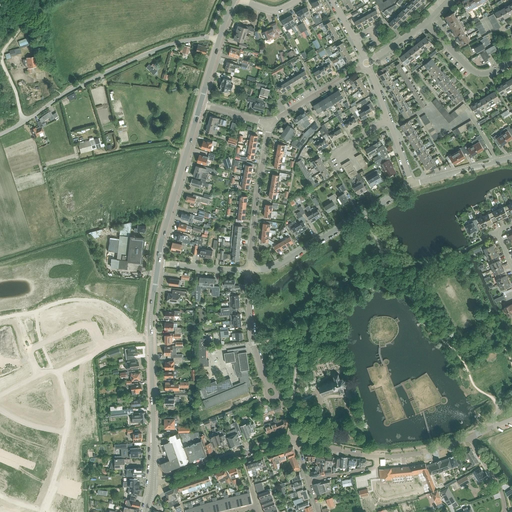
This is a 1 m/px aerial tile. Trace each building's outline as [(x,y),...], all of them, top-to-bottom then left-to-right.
[(351,1),(345,5),(348,10),(354,7),(351,2),(355,0),(354,0),(350,0),(351,1)] [(382,0),(376,3),(377,5),(379,8),(381,11),(386,8),(383,3),(382,0)] [(417,0),(412,0),(411,2),(417,8),(421,4),(417,0)] [(473,9),(467,0),(464,0),(462,1),(468,11),(473,9)] [(473,0),(467,0),(473,9),(477,6),(473,0)] [(315,11),(317,13),(323,9),(318,1),(311,4),(315,11)] [(407,2),(405,5),(406,6),(412,13),(417,8),(411,2),(409,4),(407,2)] [(372,12),(371,13),(374,19),(375,18),(380,16),(378,14),(381,13),(379,9),(379,8),(377,5),(375,6),(373,7),(375,11),(372,12)] [(406,6),(402,11),(408,17),(412,13),(406,6)] [(307,7),(302,9),(307,19),(309,18),(308,15),(311,13),(307,7)] [(505,7),(500,10),(505,19),(509,16),(505,7)] [(307,19),(302,9),(296,12),(302,22),(307,19)] [(367,15),(365,16),(369,22),(370,21),(374,19),(371,13),(372,12),(370,9),(368,10),(370,14),(367,15)] [(505,19),(500,10),(495,13),(499,22),(505,19)] [(402,11),(398,15),(404,21),(408,17),(402,11)] [(361,18),(360,19),(363,25),(364,24),(369,22),(365,16),(367,15),(365,12),(364,12),(362,13),(364,17),(361,18)] [(444,17),(447,22),(457,17),(455,12),(444,17)] [(292,15),(287,18),(290,25),(292,28),(294,27),(294,26),(297,24),(292,15)] [(359,19),(354,22),(358,28),(363,25),(360,19),(361,18),(359,15),(357,16),(359,19)] [(398,15),(393,19),(399,26),(404,21),(398,15)] [(447,22),(450,27),(460,21),(457,17),(447,22)] [(290,25),(287,18),(281,21),(285,27),(288,26),(290,29),(292,28),(290,25)] [(399,26),(393,19),(389,24),(395,30),(399,26)] [(328,20),(319,25),(321,28),(323,31),(327,29),(327,31),(333,27),(333,26),(330,22),(329,22),(328,20)] [(450,27),(452,32),(463,26),(460,21),(450,27)] [(266,31),(263,33),(266,40),(267,39),(268,41),(269,41),(270,41),(271,40),(272,39),(280,36),(278,31),(277,31),(276,30),(280,29),(277,22),(273,24),(270,25),(271,27),(266,29),(267,31),(266,31)] [(303,22),(300,24),(304,31),(306,35),(308,33),(306,30),(307,30),(303,22)] [(300,24),(297,26),(301,33),(303,37),(304,37),(306,36),(306,35),(304,31),(300,24)] [(238,25),(236,32),(246,35),(247,30),(248,31),(249,30),(252,31),(254,31),(254,28),(253,28),(253,27),(250,26),(249,26),(246,25),(245,28),(238,25)] [(452,32),(455,36),(465,31),(463,26),(452,32)] [(323,31),(324,34),(328,31),(330,35),(330,36),(336,33),(336,31),(333,27),(327,31),(327,29),(323,31)] [(455,36),(458,41),(468,36),(465,31),(455,36)] [(246,35),(236,32),(234,39),(244,42),(246,35)] [(330,35),(326,37),(327,39),(331,37),(334,41),(340,38),(336,33),(330,36),(330,35)] [(480,40),(482,43),(482,42),(485,49),(488,47),(486,45),(490,43),(486,35),(483,37),(484,38),(480,40)] [(426,36),(421,40),(428,48),(432,44),(426,36)] [(468,36),(458,41),(460,46),(471,40),(468,36)] [(312,42),(317,49),(321,47),(316,39),(312,42)] [(421,40),(417,43),(423,51),(428,48),(421,40)] [(477,54),(482,50),(485,49),(482,42),(482,43),(472,48),(473,51),(475,50),(477,54)] [(336,46),(332,47),(334,50),(337,48),(339,51),(340,52),(345,49),(345,48),(342,43),(336,47),(336,46)] [(417,43),(413,47),(419,55),(423,51),(417,43)] [(193,44),(192,46),(191,49),(193,49),(193,50),(196,51),(195,54),(198,55),(198,54),(204,56),(206,48),(202,47),(202,46),(193,44)] [(488,47),(485,49),(489,55),(498,49),(497,47),(495,48),(493,44),(488,47)] [(230,52),(229,55),(238,58),(237,62),(240,63),(242,63),(248,65),(249,65),(250,66),(250,65),(252,66),(253,62),(250,62),(250,61),(249,61),(243,59),(245,52),(244,52),(243,51),(244,50),(241,49),(240,50),(231,47),(231,49),(230,48),(229,52),(230,52)] [(413,47),(408,51),(415,58),(419,55),(413,47)] [(339,51),(335,53),(337,55),(340,53),(342,56),(343,57),(348,54),(348,53),(345,49),(340,52),(339,51)] [(485,49),(482,50),(484,52),(480,54),(485,62),(487,61),(486,59),(490,57),(489,55),(485,49)] [(295,56),(292,50),(287,53),(287,54),(287,55),(288,54),(291,59),(295,56)] [(408,51),(404,54),(410,62),(415,58),(408,51)] [(280,55),(279,56),(281,64),(288,63),(287,58),(285,58),(284,52),(280,53),(280,55)] [(342,56),(338,58),(340,60),(343,58),(346,63),(352,60),(348,54),(343,57),(342,56)] [(410,62),(404,54),(400,58),(406,65),(410,62)] [(27,65),(26,65),(26,67),(28,67),(28,68),(27,68),(28,74),(32,73),(31,68),(34,68),(34,67),(37,67),(36,57),(26,58),(26,59),(27,65)] [(329,58),(325,60),(328,65),(326,66),(329,72),(333,70),(330,64),(331,63),(329,58)] [(424,65),(427,70),(435,64),(431,59),(424,65)] [(225,70),(231,72),(234,73),(236,67),(239,68),(240,66),(234,64),(234,63),(227,61),(225,70)] [(149,64),(146,67),(149,71),(154,75),(157,71),(156,70),(158,68),(153,63),(151,66),(149,64)] [(324,63),(319,66),(320,69),(324,75),(329,72),(326,66),(324,63)] [(435,64),(427,70),(430,72),(429,73),(430,75),(431,74),(439,68),(435,64)] [(301,73),(300,74),(303,80),(304,79),(309,76),(307,73),(305,71),(306,70),(304,66),(302,68),(304,71),(301,73)] [(324,75),(320,69),(318,66),(316,67),(318,70),(314,73),(317,79),(324,75)] [(382,69),(378,71),(381,75),(379,76),(382,81),(383,81),(390,77),(386,71),(389,70),(387,66),(384,68),(382,69)] [(433,79),(435,78),(442,72),(439,68),(431,74),(433,76),(432,77),(433,79)] [(296,76),(294,77),(298,83),(299,82),(303,80),(300,74),(301,73),(298,70),(296,71),(299,75),(296,76)] [(442,72),(435,78),(436,81),(435,82),(436,84),(447,76),(443,72),(442,72)] [(290,80),(289,80),(293,86),(294,85),(298,83),(294,77),(296,76),(293,73),(291,74),(293,78),(290,80)] [(285,83),(284,84),(287,89),(288,89),(293,86),(289,80),(290,80),(288,76),(286,78),(288,81),(285,83)] [(447,76),(436,84),(440,88),(442,87),(449,81),(450,80),(447,76)] [(383,81),(386,86),(393,82),(390,77),(383,81)] [(220,90),(228,92),(229,89),(232,90),(233,84),(230,84),(231,80),(224,78),(223,82),(222,81),(220,86),(221,87),(220,90)] [(279,85),(275,87),(278,92),(281,90),(282,93),(287,89),(284,84),(285,83),(283,79),(282,78),(280,80),(281,81),(283,84),(279,86),(279,85)] [(352,79),(348,81),(353,88),(356,86),(357,87),(362,83),(362,82),(359,78),(353,81),(352,79)] [(449,81),(442,87),(444,90),(443,90),(444,92),(445,91),(453,85),(449,81)] [(507,81),(502,84),(507,92),(511,88),(507,81)] [(257,82),(255,87),(261,89),(259,97),(259,99),(264,100),(264,98),(267,99),(270,89),(265,88),(266,85),(257,82)] [(386,86),(389,92),(396,87),(393,82),(386,86)] [(353,88),(351,89),(352,91),(354,90),(357,88),(359,91),(360,92),(366,88),(365,88),(362,83),(357,87),(356,86),(353,88)] [(507,92),(502,84),(497,88),(501,95),(507,92)] [(445,91),(449,96),(456,90),(453,85),(445,91)] [(389,92),(392,97),(399,93),(396,87),(389,92)] [(355,93),(353,94),(354,97),(357,95),(358,95),(361,93),(363,97),(369,94),(366,88),(360,92),(359,91),(356,92),(355,93)] [(344,91),(340,93),(339,90),(334,93),(338,101),(340,103),(342,102),(340,99),(343,98),(346,96),(344,91)] [(456,90),(449,96),(451,98),(450,99),(451,101),(452,100),(460,94),(456,90)] [(495,91),(490,94),(495,103),(495,102),(496,104),(503,100),(500,97),(499,98),(495,91)] [(329,97),(334,105),(335,107),(338,105),(336,102),(338,101),(334,93),(329,97)] [(392,97),(395,102),(403,98),(399,93),(392,97)] [(460,94),(452,100),(456,105),(463,98),(460,94)] [(490,94),(485,97),(490,106),(495,103),(490,94)] [(250,107),(264,111),(266,104),(263,103),(264,100),(259,99),(248,96),(247,101),(252,102),(250,107)] [(329,97),(323,100),(328,107),(330,109),(332,108),(331,107),(334,105),(329,97)] [(395,102),(399,108),(406,103),(404,100),(406,99),(405,97),(403,98),(395,102)] [(485,97),(480,100),(486,110),(491,107),(490,106),(485,97)] [(323,100),(318,103),(323,110),(328,107),(323,100)] [(480,100),(475,103),(480,112),(483,110),(485,113),(487,112),(486,110),(480,100)] [(399,108),(398,108),(401,113),(402,113),(406,111),(409,109),(410,108),(408,105),(409,104),(408,102),(406,103),(403,105),(399,108)] [(470,106),(469,107),(474,115),(475,114),(475,115),(479,113),(481,117),(483,116),(480,112),(475,103),(475,102),(472,104),(472,103),(470,105),(471,106),(470,106)] [(321,114),(320,112),(323,110),(318,103),(313,106),(315,109),(313,110),(317,117),(321,114)] [(371,103),(363,108),(365,111),(368,116),(373,113),(372,110),(374,109),(371,103)] [(358,117),(355,111),(352,107),(349,108),(356,118),(358,117)] [(360,109),(358,110),(360,114),(363,119),(368,116),(365,111),(362,112),(360,109)] [(409,109),(402,113),(405,118),(413,114),(409,109)] [(51,121),(54,118),(50,111),(42,117),(42,118),(39,119),(42,123),(49,118),(51,121)] [(305,111),(300,115),(307,126),(311,124),(309,121),(309,122),(307,119),(309,118),(305,111)] [(307,126),(300,115),(295,119),(299,125),(302,123),(305,128),(307,126)] [(351,117),(349,119),(353,127),(358,124),(355,118),(355,119),(353,115),(351,116),(351,117)] [(210,116),(208,124),(217,126),(218,123),(220,124),(224,125),(226,120),(219,118),(210,116)] [(345,120),(343,121),(345,124),(348,130),(353,127),(349,119),(346,121),(345,120)] [(401,126),(404,131),(412,126),(410,122),(412,121),(411,119),(401,126)] [(41,127),(44,127),(40,121),(37,123),(39,127),(35,129),(35,128),(31,130),(34,137),(39,135),(38,134),(43,131),(41,127)] [(316,122),(309,129),(313,133),(319,127),(316,122)] [(208,124),(206,132),(215,135),(216,131),(217,126),(208,124)] [(321,126),(322,128),(325,133),(326,133),(328,136),(330,135),(333,140),(338,137),(335,132),(333,129),(329,131),(324,124),(321,126)] [(288,125),(284,131),(293,137),(295,134),(293,132),(295,130),(288,125)] [(338,130),(335,132),(338,137),(344,134),(341,129),(340,129),(338,126),(336,127),(338,130)] [(404,131),(407,136),(415,131),(412,126),(404,131)] [(500,132),(502,135),(507,142),(511,138),(511,136),(511,135),(511,133),(511,130),(511,129),(508,126),(500,132)] [(309,129),(303,135),(304,136),(307,139),(313,133),(309,129)] [(415,131),(407,136),(409,141),(418,135),(416,133),(417,132),(416,130),(415,131)] [(293,137),(284,131),(281,136),(287,140),(289,138),(292,139),(293,137)] [(418,135),(409,141),(412,145),(421,140),(419,138),(420,137),(419,135),(418,135)] [(497,135),(492,138),(493,139),(497,145),(500,143),(502,146),(507,142),(502,135),(500,136),(498,135),(497,136),(497,135)] [(321,138),(319,140),(324,148),(329,145),(326,140),(326,141),(323,136),(321,138)] [(98,137),(90,140),(92,149),(105,146),(104,143),(101,144),(100,138),(98,138),(98,137)] [(295,140),(291,146),(295,147),(300,149),(303,144),(300,142),(299,141),(297,139),(296,141),(295,140)] [(479,142),(473,145),(478,153),(484,149),(482,147),(485,145),(481,139),(478,141),(479,142)] [(92,150),(92,149),(90,140),(78,143),(81,153),(81,154),(92,150)] [(316,141),(314,142),(315,145),(318,151),(324,148),(319,140),(316,141)] [(412,145),(415,150),(424,145),(421,140),(412,145)] [(216,146),(217,142),(213,141),(212,142),(208,141),(207,142),(203,141),(201,148),(210,151),(212,145),(216,146)] [(379,155),(379,156),(380,155),(382,157),(383,157),(388,154),(384,147),(383,148),(379,142),(374,144),(377,149),(376,150),(376,151),(379,155)] [(375,152),(376,151),(376,150),(377,149),(374,144),(365,150),(369,156),(372,154),(373,156),(376,154),(375,152)] [(415,150),(418,155),(426,150),(424,145),(415,150)] [(465,145),(463,147),(466,153),(468,155),(470,154),(472,156),(478,153),(473,145),(468,149),(465,145)] [(459,151),(455,153),(460,161),(466,158),(464,154),(466,153),(464,149),(463,147),(460,148),(457,149),(459,151)] [(418,155),(421,160),(429,155),(426,150),(418,155)] [(213,161),(214,157),(215,154),(209,153),(209,156),(208,157),(203,156),(203,157),(199,155),(197,162),(206,165),(208,159),(213,161)] [(448,155),(446,157),(449,163),(452,161),(454,165),(460,161),(455,153),(452,155),(450,153),(448,155)] [(355,157),(363,170),(369,167),(361,154),(355,157)] [(421,160),(424,164),(432,159),(429,155),(421,160)] [(315,167),(317,166),(323,163),(320,157),(311,163),(313,165),(315,167)] [(378,160),(375,162),(378,167),(382,164),(382,165),(385,169),(383,170),(387,178),(396,173),(393,167),(394,166),(389,159),(386,161),(383,157),(382,157),(378,160)] [(427,169),(429,168),(431,171),(437,168),(435,165),(437,163),(436,161),(437,159),(436,157),(432,159),(424,164),(427,169)] [(232,166),(229,158),(226,159),(224,160),(226,168),(232,166)] [(297,162),(304,174),(308,172),(301,160),(297,162)] [(342,165),(350,178),(355,175),(358,174),(350,160),(342,165)] [(315,167),(314,168),(316,170),(319,168),(321,172),(326,169),(323,163),(317,166),(315,167)] [(215,169),(208,167),(204,166),(204,168),(196,165),(195,170),(203,172),(205,173),(209,174),(210,170),(211,171),(212,171),(214,172),(213,175),(216,176),(217,174),(218,171),(215,169)] [(323,175),(320,177),(321,179),(322,178),(323,180),(330,176),(329,174),(330,174),(326,169),(321,172),(323,175)] [(376,170),(365,177),(368,182),(369,181),(372,187),(382,181),(382,180),(385,179),(383,177),(379,169),(377,170),(376,170)] [(203,172),(195,170),(193,176),(201,178),(201,181),(213,184),(214,182),(206,180),(207,177),(206,177),(206,176),(202,175),(203,172)] [(358,174),(355,175),(358,180),(357,180),(356,184),(357,185),(354,187),(358,195),(366,190),(362,183),(364,182),(359,173),(358,174)] [(308,180),(311,186),(313,188),(320,184),(318,182),(315,184),(312,178),(308,180)] [(192,179),(191,184),(201,187),(202,185),(204,185),(205,183),(192,179)] [(339,197),(342,203),(348,200),(344,193),(343,192),(345,190),(342,185),(337,188),(342,195),(339,197)] [(288,194),(285,194),(280,193),(280,195),(284,196),(284,198),(283,202),(287,203),(288,194)] [(333,202),(336,200),(333,194),(329,197),(332,202),(325,206),(328,212),(336,207),(333,202)] [(197,195),(196,197),(188,195),(186,201),(191,202),(190,205),(194,206),(195,203),(195,201),(200,203),(200,202),(208,204),(210,199),(209,199),(204,198),(197,195)] [(309,206),(306,208),(310,214),(307,216),(311,222),(316,219),(314,216),(313,213),(310,209),(309,206)] [(506,206),(499,209),(503,219),(511,215),(506,206)] [(318,209),(315,211),(313,207),(310,209),(316,219),(322,216),(318,209)] [(499,209),(491,213),(495,222),(503,219),(499,209)] [(296,213),(299,218),(298,218),(298,219),(301,223),(298,225),(302,232),(307,228),(304,223),(306,222),(306,221),(300,211),(296,213)] [(189,221),(190,218),(192,218),(203,221),(204,221),(205,218),(203,218),(198,216),(194,215),(191,214),(190,215),(183,213),(181,219),(189,221)] [(491,213),(483,216),(488,226),(495,222),(491,213)] [(479,218),(476,220),(478,225),(480,229),(488,226),(485,221),(483,216),(483,217),(482,216),(481,216),(479,217),(479,218)] [(480,229),(476,220),(469,223),(470,224),(466,226),(469,233),(477,230),(477,231),(480,229)] [(302,232),(298,225),(295,221),(288,225),(291,230),(293,229),(297,235),(301,232),(302,232)] [(119,226),(110,229),(112,233),(120,230),(120,235),(130,236),(131,222),(119,226)] [(191,229),(192,227),(179,223),(178,229),(186,231),(187,228),(191,229)] [(242,226),(239,225),(239,223),(233,223),(232,231),(242,232),(242,226)] [(288,238),(285,240),(288,246),(294,243),(290,237),(287,231),(285,233),(288,238)] [(182,242),(187,243),(194,245),(195,242),(193,241),(193,242),(190,242),(190,240),(190,239),(187,238),(187,237),(185,236),(177,233),(175,239),(182,241),(182,242)] [(112,267),(119,268),(126,269),(127,261),(140,262),(143,238),(119,235),(116,259),(113,259),(112,267)] [(268,243),(270,244),(272,241),(269,239),(269,236),(262,236),(262,242),(268,242),(268,243)] [(282,241),(279,243),(283,249),(288,246),(285,240),(282,236),(280,237),(282,241)] [(272,241),(270,244),(274,247),(274,246),(278,252),(283,249),(279,243),(277,245),(272,241)] [(185,249),(186,244),(182,242),(182,244),(173,242),(171,250),(181,253),(182,249),(185,249)] [(483,246),(486,254),(496,250),(493,242),(483,246)] [(486,254),(489,262),(499,258),(496,250),(486,254)] [(489,262),(492,269),(502,265),(499,258),(489,262)] [(492,269),(496,277),(506,273),(502,265),(492,269)] [(506,273),(496,277),(497,280),(497,281),(496,282),(497,283),(498,284),(499,284),(499,285),(509,280),(506,273)] [(200,277),(200,285),(201,285),(201,289),(207,289),(207,288),(207,286),(208,278),(200,277)] [(207,286),(207,288),(211,288),(212,289),(212,290),(212,294),(213,295),(219,296),(219,287),(217,287),(214,286),(215,278),(208,278),(207,286)] [(225,282),(222,282),(222,287),(225,287),(225,286),(230,286),(230,289),(230,290),(235,290),(235,289),(239,289),(239,286),(235,286),(235,283),(235,279),(225,279),(225,282)] [(511,287),(509,280),(499,285),(502,293),(511,288),(511,287)] [(185,296),(186,292),(178,291),(177,295),(169,293),(167,302),(180,303),(181,295),(185,296)] [(236,291),(226,292),(226,295),(229,296),(229,302),(239,301),(239,295),(236,295),(236,291)] [(239,301),(229,302),(230,308),(230,312),(231,312),(237,311),(237,308),(240,307),(239,301)] [(511,313),(511,310),(510,305),(505,307),(505,309),(503,309),(505,312),(506,311),(508,315),(511,313)] [(221,312),(219,313),(219,316),(230,315),(231,321),(234,321),(241,320),(241,314),(231,315),(231,312),(230,312),(223,312),(221,312)] [(166,323),(165,330),(176,331),(175,334),(181,334),(181,328),(177,328),(174,328),(174,324),(166,323)] [(165,339),(164,340),(164,342),(165,343),(165,344),(171,344),(172,344),(172,338),(173,338),(175,338),(181,338),(181,334),(175,334),(171,334),(171,335),(165,335),(165,339)] [(206,338),(199,338),(199,366),(209,366),(209,360),(207,360),(206,350),(209,350),(209,345),(206,345),(206,338)] [(174,358),(175,358),(182,358),(183,358),(183,354),(176,354),(176,348),(183,348),(183,346),(173,346),(173,347),(165,347),(165,356),(171,356),(171,358),(174,358)] [(126,360),(127,360),(134,359),(134,356),(137,355),(136,348),(125,350),(126,360)] [(230,378),(217,383),(216,381),(205,386),(205,387),(201,388),(205,399),(203,400),(206,409),(250,391),(248,388),(252,387),(249,381),(248,370),(249,370),(247,352),(238,354),(238,351),(246,350),(246,348),(228,350),(228,353),(224,353),(226,363),(231,362),(231,365),(233,364),(234,369),(237,378),(240,377),(241,383),(233,386),(230,378)] [(164,365),(164,368),(165,368),(165,369),(174,369),(174,363),(178,363),(178,362),(182,362),(182,358),(175,358),(174,358),(174,361),(170,361),(170,362),(165,362),(165,365),(164,365)] [(134,359),(127,360),(127,363),(125,363),(126,370),(138,368),(138,361),(136,362),(136,359),(134,359)] [(173,372),(164,372),(164,375),(165,375),(165,378),(173,378),(177,378),(177,374),(177,371),(177,370),(173,370),(173,372)] [(126,381),(126,384),(132,384),(131,381),(140,380),(139,373),(134,373),(133,371),(128,372),(128,371),(120,373),(120,377),(126,376),(126,375),(128,375),(128,374),(131,374),(131,381),(126,381)] [(335,381),(319,386),(321,392),(322,395),(339,390),(340,394),(345,392),(346,391),(345,390),(344,390),(343,388),(345,386),(347,384),(346,381),(343,379),(340,379),(338,375),(337,375),(337,374),(336,374),(335,374),(335,375),(335,376),(334,376),(335,381)] [(175,393),(182,392),(182,390),(179,390),(179,387),(181,387),(181,388),(188,388),(188,382),(181,383),(181,384),(169,385),(169,383),(165,383),(165,390),(171,390),(171,391),(175,391),(175,393)] [(137,383),(132,384),(126,384),(121,385),(121,388),(130,387),(131,392),(132,391),(132,394),(139,394),(138,391),(141,390),(140,385),(138,386),(137,383)] [(121,401),(130,400),(131,406),(140,405),(139,399),(131,400),(131,396),(121,398),(117,398),(118,402),(121,402),(121,401)] [(174,408),(174,406),(174,401),(179,401),(181,401),(181,397),(179,397),(175,397),(175,398),(171,398),(171,399),(165,398),(165,406),(169,406),(169,409),(174,408)] [(273,408),(274,410),(275,413),(282,409),(280,405),(273,408)] [(133,408),(110,411),(110,417),(114,416),(130,414),(130,413),(133,413),(133,408)] [(275,413),(274,410),(267,412),(267,413),(261,414),(263,420),(266,419),(265,416),(268,415),(270,414),(275,413)] [(139,413),(131,413),(132,422),(140,422),(145,422),(145,412),(139,413)] [(177,416),(174,416),(167,417),(167,418),(168,418),(168,420),(166,420),(165,428),(166,428),(166,430),(170,430),(170,428),(174,428),(178,428),(177,416)] [(274,422),(270,423),(272,431),(279,429),(276,422),(275,418),(274,418),(274,422)] [(285,426),(289,426),(289,419),(285,419),(283,419),(276,422),(279,429),(285,426)] [(242,444),(237,431),(240,430),(238,424),(237,421),(234,423),(236,429),(230,432),(231,435),(231,436),(227,438),(230,448),(242,444)] [(240,423),(238,424),(240,430),(240,431),(243,430),(245,437),(250,435),(250,434),(254,432),(253,429),(255,429),(253,425),(251,426),(250,423),(246,424),(245,422),(243,422),(244,424),(241,425),(240,423)] [(272,431),(270,423),(264,425),(266,434),(272,431)] [(214,428),(212,429),(214,433),(218,445),(221,444),(221,446),(223,446),(219,434),(219,430),(215,432),(214,428)] [(127,436),(133,436),(133,441),(141,440),(141,433),(132,434),(132,429),(127,430),(127,433),(127,436)] [(222,429),(219,430),(219,434),(223,446),(227,445),(225,437),(226,436),(226,432),(225,432),(223,432),(222,429)] [(198,432),(190,432),(179,433),(184,447),(190,462),(207,456),(198,432)] [(164,470),(165,470),(165,471),(166,471),(168,471),(169,471),(180,467),(180,466),(189,463),(178,433),(169,437),(171,442),(164,444),(170,461),(160,464),(162,468),(163,469),(164,470)] [(218,445),(214,433),(210,435),(214,447),(218,445)] [(209,443),(208,444),(204,434),(200,436),(201,439),(207,453),(212,451),(209,443)] [(126,448),(127,455),(114,456),(114,458),(130,458),(130,457),(138,456),(138,457),(141,457),(141,452),(140,452),(140,447),(131,448),(131,444),(120,444),(120,449),(126,448)] [(283,450),(285,456),(286,456),(286,455),(287,454),(288,458),(289,458),(293,470),(300,468),(293,447),(283,450)] [(287,460),(285,456),(283,450),(278,452),(281,459),(281,462),(287,460)] [(470,450),(463,453),(467,460),(469,459),(473,466),(479,463),(470,450)] [(272,468),(277,467),(277,466),(276,461),(273,453),(268,455),(272,468)] [(317,461),(316,463),(319,464),(319,466),(320,466),(322,476),(325,475),(324,473),(325,464),(326,463),(326,456),(317,455),(317,461)] [(435,463),(427,466),(428,468),(430,474),(436,473),(437,472),(438,472),(443,470),(444,470),(446,469),(458,465),(461,464),(460,460),(457,461),(455,456),(455,455),(448,458),(449,459),(441,461),(440,461),(440,460),(435,462),(435,463)] [(333,456),(326,456),(326,463),(329,464),(329,465),(333,465),(333,464),(334,464),(333,467),(339,467),(340,461),(340,458),(334,457),(334,458),(333,458),(333,456)] [(261,458),(256,459),(259,468),(262,467),(263,470),(267,469),(265,463),(263,457),(261,458)] [(340,467),(347,467),(347,465),(348,458),(341,457),(340,467)] [(130,458),(114,458),(113,458),(113,459),(112,459),(112,463),(111,463),(109,468),(110,469),(115,468),(124,468),(123,462),(127,462),(127,463),(130,463),(130,458)] [(357,459),(348,458),(347,465),(347,467),(346,471),(351,470),(351,466),(351,465),(356,466),(357,459)] [(255,473),(251,461),(246,462),(249,471),(251,470),(253,476),(256,475),(255,473)] [(425,464),(418,465),(419,471),(419,473),(423,472),(424,474),(431,493),(436,503),(437,505),(442,503),(442,500),(437,490),(436,491),(427,468),(426,469),(425,464)] [(320,474),(317,465),(314,466),(316,471),(310,473),(311,478),(321,475),(320,474)] [(384,469),(379,469),(380,478),(386,478),(387,480),(392,480),(392,477),(413,475),(414,475),(419,473),(419,471),(418,465),(411,467),(405,467),(403,467),(385,469),(384,469)] [(229,469),(231,475),(238,473),(236,467),(229,469)] [(475,471),(473,473),(476,477),(477,476),(481,482),(481,481),(489,477),(487,474),(485,472),(483,473),(480,468),(475,471)] [(226,469),(222,470),(225,476),(224,477),(226,480),(227,483),(232,481),(229,474),(228,473),(226,469)] [(222,470),(214,473),(218,480),(219,479),(221,483),(226,480),(224,477),(225,476),(222,470)] [(296,480),(296,482),(302,480),(299,473),(292,476),(293,481),(296,480)] [(134,475),(127,475),(127,482),(123,482),(123,486),(139,486),(139,480),(137,480),(137,478),(134,478),(134,475)] [(457,481),(460,487),(469,482),(466,476),(457,481)] [(204,477),(198,478),(201,487),(201,488),(207,486),(206,485),(206,483),(206,482),(204,479),(204,477)] [(342,481),(341,481),(341,484),(342,484),(343,486),(354,485),(353,477),(350,478),(350,479),(342,481)] [(198,479),(193,480),(195,486),(196,489),(197,489),(199,488),(201,488),(201,487),(198,478),(198,479)] [(193,480),(186,483),(187,485),(188,489),(189,492),(196,489),(195,486),(193,480)] [(302,480),(296,482),(295,482),(294,482),(295,483),(293,483),(295,491),(299,490),(299,489),(303,488),(303,487),(304,487),(302,480)] [(317,494),(324,492),(326,491),(324,484),(330,483),(330,480),(321,482),(314,485),(317,494)] [(259,491),(260,492),(265,491),(262,482),(255,484),(257,492),(259,491)] [(177,486),(176,486),(178,492),(182,491),(183,494),(189,492),(188,489),(187,485),(186,483),(179,485),(177,486)] [(137,488),(132,487),(130,496),(129,496),(129,500),(135,501),(136,498),(137,495),(136,495),(137,493),(140,494),(142,489),(137,488)] [(174,506),(175,507),(181,505),(180,503),(178,498),(177,498),(176,494),(178,493),(176,488),(165,493),(167,498),(165,499),(167,502),(169,506),(169,507),(170,507),(171,507),(174,506)] [(444,490),(440,492),(448,505),(452,503),(454,507),(457,505),(457,504),(455,501),(448,488),(444,490)] [(248,493),(244,494),(247,504),(252,503),(253,502),(250,489),(247,489),(248,493)] [(299,497),(303,496),(304,500),(309,498),(306,490),(303,490),(303,489),(297,491),(292,493),(294,497),(298,496),(298,497),(299,497)] [(259,494),(261,499),(272,495),(270,490),(267,491),(267,490),(265,491),(260,492),(260,494),(259,494)] [(239,491),(238,492),(241,505),(247,504),(244,494),(240,495),(240,494),(239,491)] [(237,496),(232,497),(235,507),(241,505),(238,492),(235,492),(236,495),(237,496)] [(228,494),(226,495),(230,508),(235,507),(232,497),(228,498),(228,497),(228,496),(228,494)] [(225,498),(221,499),(224,509),(230,508),(226,495),(223,495),(224,498),(225,498)] [(261,499),(263,504),(274,500),(272,495),(261,499)] [(216,497),(214,498),(217,511),(224,509),(221,499),(216,500),(216,499),(217,499),(216,497)] [(304,502),(302,497),(293,500),(295,505),(304,502)] [(332,497),(326,500),(328,505),(329,505),(330,508),(335,506),(332,497)] [(213,501),(209,502),(211,511),(212,511),(217,511),(214,498),(212,498),(212,500),(213,500),(213,501)] [(127,500),(125,507),(131,508),(131,506),(139,507),(140,502),(127,500)] [(203,500),(201,501),(204,511),(211,511),(209,502),(204,504),(204,503),(203,500)] [(263,504),(265,511),(277,507),(274,500),(263,504)] [(297,508),(295,509),(296,511),(299,511),(300,510),(305,508),(310,506),(308,501),(296,505),(297,508)]
